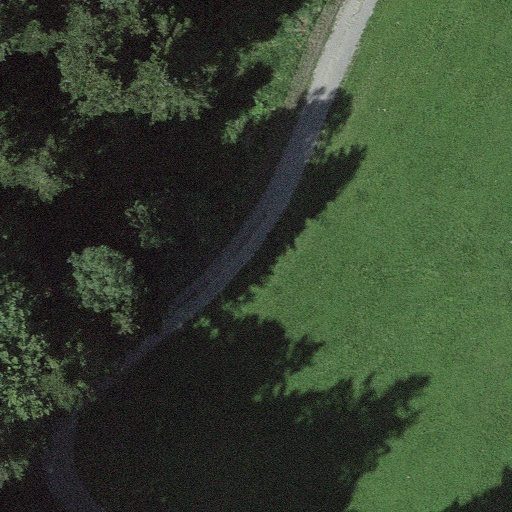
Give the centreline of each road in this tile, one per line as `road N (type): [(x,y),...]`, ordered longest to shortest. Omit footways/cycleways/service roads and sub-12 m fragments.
road 1 (track): [(362,0),(211,301),(0,429)]
road 2 (track): [(60,392),(127,490),(159,511)]
